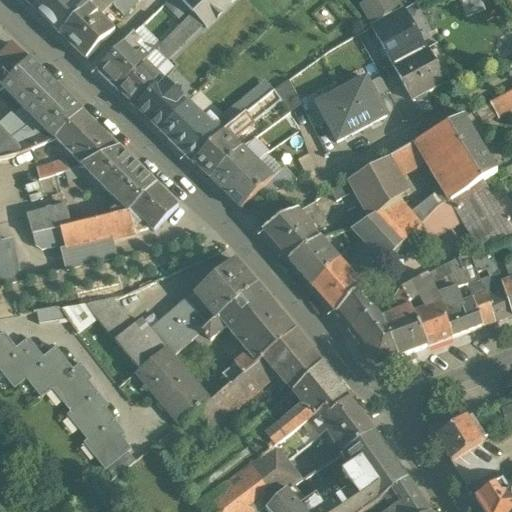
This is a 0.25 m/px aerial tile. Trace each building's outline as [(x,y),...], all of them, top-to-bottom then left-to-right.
[(22,0),(33,11),(43,0),(22,0)] [(92,3),(89,0),(43,0),(33,11),(59,37),(92,3)] [(106,0),(97,0),(59,37),(85,62),(115,32),(99,18),(112,6),(106,0)] [(106,0),(112,6),(123,17),(134,6),(128,0),(106,0)] [(179,0),(193,14),(206,0),(179,0)] [(206,0),(193,14),(192,15),(203,26),(206,29),(235,0),(206,0)] [(370,0),(361,5),(373,28),(401,12),(394,0),(370,0)] [(411,30),(401,12),(373,28),(371,29),(384,51),(414,35),(411,30)] [(203,26),(192,15),(155,51),(166,63),(203,26)] [(414,35),(384,51),(393,69),(428,50),(418,33),(414,35)] [(134,36),(97,73),(116,91),(142,64),(136,58),(131,53),(141,43),(134,36)] [(0,45),(0,86),(2,88),(29,62),(3,40),(0,45)] [(428,50),(393,69),(404,91),(412,104),(448,84),(450,80),(448,76),(442,74),(441,75),(428,50)] [(148,59),(141,52),(136,58),(142,64),(145,62),(148,59)] [(29,62),(2,88),(20,106),(23,110),(49,82),(29,62)] [(142,64),(116,91),(135,109),(161,83),(164,79),(145,62),(142,64)] [(341,93),(361,132),(386,119),(366,80),(341,93)] [(80,112),(49,82),(23,110),(32,118),(34,120),(10,142),(15,147),(47,133),(54,140),(80,112)] [(161,83),(135,109),(158,131),(183,105),(164,86),(161,83)] [(288,83),(274,93),(281,103),(289,115),(301,107),(288,83)] [(256,107),(263,117),(281,103),(274,93),(256,107)] [(341,93),(316,106),(320,113),(326,125),(337,145),(361,132),(341,93)] [(511,93),(489,106),(497,120),(511,112),(511,93)] [(249,95),(226,114),(234,124),(256,107),(249,95)] [(183,105),(158,131),(192,165),(223,133),(225,131),(208,116),(204,120),(186,102),(183,105)] [(23,110),(20,106),(14,112),(26,123),(32,118),(23,110)] [(223,133),(192,165),(210,181),(239,152),(242,150),(231,140),(239,134),(240,135),(263,117),(256,107),(234,124),(225,131),(223,133)] [(119,151),(80,112),(54,140),(82,168),(83,168),(119,151)] [(314,130),(326,125),(320,113),(308,119),(314,130)] [(494,174),(462,120),(415,145),(427,165),(449,202),(481,183),(494,174)] [(10,142),(0,132),(0,161),(13,158),(54,140),(47,133),(15,147),(10,142)] [(239,152),(210,181),(225,196),(258,164),(259,162),(267,155),(254,141),(242,150),(239,152)] [(415,145),(390,159),(402,181),(427,165),(415,145)] [(155,187),(119,151),(83,168),(128,214),(131,211),(155,187)] [(390,159),(347,183),(350,189),(353,194),(361,210),(368,222),(379,215),(398,201),(409,193),(402,181),(390,159)] [(63,162),(52,167),(55,176),(68,172),(63,162)] [(258,164),(225,196),(241,212),(274,179),(258,164)] [(511,233),(497,210),(481,183),(449,202),(458,217),(462,224),(481,254),(490,252),(500,248),(508,245),(511,243),(511,233)] [(335,203),(353,194),(350,189),(346,192),(342,186),(329,193),(335,203)] [(155,187),(131,211),(149,229),(153,233),(177,208),(155,187)] [(398,201),(379,215),(405,243),(420,228),(398,201)] [(449,202),(439,208),(433,215),(442,228),(458,217),(449,202)] [(511,207),(509,203),(497,210),(511,233),(511,207)] [(63,207),(26,217),(32,238),(59,231),(69,228),(63,207)] [(345,219),(353,230),(368,222),(361,210),(345,219)] [(149,229),(131,211),(128,214),(133,233),(149,229)] [(320,240),(298,211),(262,232),(288,261),(320,240)] [(69,228),(59,231),(62,243),(64,251),(110,239),(133,233),(128,214),(69,228)] [(394,254),(405,243),(379,215),(368,222),(353,230),(369,250),(371,248),(372,249),(381,241),(394,254)] [(413,252),(462,224),(458,217),(442,228),(433,215),(420,228),(405,243),(413,252)] [(59,231),(32,238),(35,250),(62,243),(59,231)] [(342,234),(331,237),(342,254),(348,247),(342,234)] [(64,251),(59,252),(64,273),(116,260),(110,239),(64,251)] [(338,262),(320,240),(288,261),(312,289),(338,262)] [(369,250),(348,273),(361,288),(394,254),(381,241),(372,249),(371,248),(369,250)] [(0,244),(0,288),(19,284),(11,242),(0,244)] [(500,248),(506,263),(511,260),(511,258),(508,245),(500,248)] [(481,254),(471,257),(476,269),(493,263),(490,252),(481,254)] [(476,269),(471,257),(458,261),(467,287),(472,301),(482,327),(494,323),(482,283),(476,269)] [(457,260),(427,277),(437,296),(456,290),(467,287),(458,261),(457,260)] [(511,260),(506,263),(501,265),(506,277),(499,279),(502,285),(511,314),(511,260)] [(348,273),(338,262),(312,289),(335,315),(361,288),(348,273)] [(236,263),(194,297),(215,322),(257,288),(236,263)] [(427,277),(400,290),(404,300),(416,294),(425,310),(440,305),(437,296),(427,277)] [(511,316),(511,314),(502,285),(496,287),(492,278),(482,283),(494,323),(511,316)] [(296,334),(257,288),(215,322),(208,328),(193,341),(201,350),(226,328),(248,354),(235,365),(244,376),(296,334)] [(361,288),(335,315),(338,318),(367,299),(361,288)] [(404,300),(400,290),(395,299),(401,312),(409,309),(404,300)] [(456,290),(437,296),(440,305),(452,338),(482,327),(472,301),(461,305),(456,290)] [(194,297),(187,303),(208,328),(215,322),(194,297)] [(379,321),(367,299),(338,318),(375,367),(398,358),(380,321),(379,321)] [(112,301),(84,307),(97,322),(108,335),(127,319),(112,301)] [(187,303),(151,333),(166,350),(165,351),(171,359),(173,357),(193,341),(208,328),(187,303)] [(416,314),(412,315),(427,348),(452,338),(440,305),(425,310),(416,314)] [(78,337),(97,322),(84,307),(61,312),(69,323),(78,337)] [(401,312),(380,321),(398,358),(427,348),(412,315),(410,311),(409,309),(401,312)] [(39,328),(69,323),(61,312),(60,312),(56,311),(37,314),(39,328)] [(127,319),(108,335),(114,343),(133,327),(127,319)] [(133,327),(114,343),(139,372),(165,351),(166,350),(151,333),(141,321),(133,327)] [(322,366),(296,334),(244,376),(213,402),(197,415),(207,427),(210,430),(277,375),(293,394),(322,366)] [(0,372),(3,371),(16,352),(4,336),(0,339),(0,372)] [(16,352),(3,371),(18,389),(31,379),(43,361),(29,342),(16,352)] [(43,361),(31,379),(46,399),(57,390),(72,373),(56,351),(43,361)] [(213,402),(173,357),(171,359),(165,351),(139,372),(135,375),(180,429),(182,427),(197,415),(213,402)] [(293,394),(244,433),(264,457),(276,448),(326,410),(331,416),(351,402),(322,366),(293,394)] [(81,367),(72,373),(57,390),(70,407),(70,406),(92,389),(85,380),(89,377),(81,367)] [(97,396),(92,389),(70,406),(75,414),(72,416),(85,433),(107,415),(102,409),(106,405),(98,395),(97,396)] [(351,402),(331,416),(326,410),(276,448),(289,463),(322,437),(320,435),(326,431),(334,444),(337,442),(346,454),(375,435),(351,402)] [(114,424),(107,415),(85,433),(91,442),(88,444),(109,471),(128,456),(131,453),(119,436),(123,433),(115,423),(114,424)] [(207,427),(197,415),(182,427),(192,439),(207,427)] [(467,418),(436,438),(451,462),(483,441),(487,439),(484,435),(479,438),(467,418)] [(244,433),(180,485),(197,507),(264,457),(244,433)] [(375,435),(346,454),(354,466),(364,481),(353,488),(324,507),(316,511),(365,511),(385,499),(384,497),(408,482),(375,435)] [(483,441),(451,462),(466,485),(499,466),(483,441)] [(264,457),(197,507),(200,511),(260,511),(264,509),(266,511),(267,511),(289,491),(302,482),(289,463),(276,448),(264,457)] [(135,464),(128,456),(109,471),(107,472),(114,480),(126,471),(135,464)] [(364,481),(354,466),(342,473),(353,488),(364,481)] [(508,491),(511,490),(511,475),(502,482),(508,491)] [(427,511),(408,482),(384,497),(385,499),(392,510),(388,511),(427,511)] [(511,511),(511,490),(508,491),(502,482),(475,499),(483,511),(511,511)] [(305,511),(300,506),(296,501),(289,491),(267,511),(305,511)] [(316,496),(300,506),(305,511),(316,511),(324,507),(316,496)]
